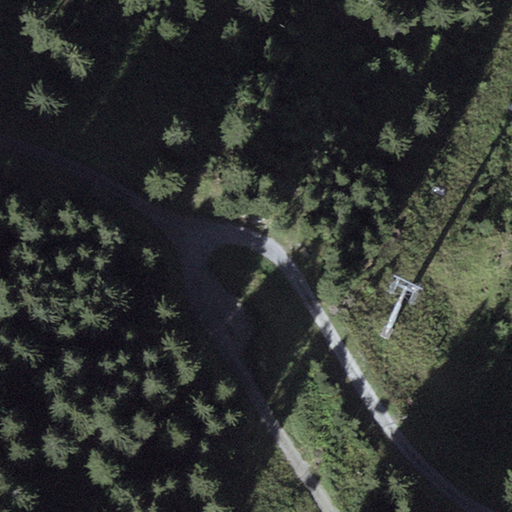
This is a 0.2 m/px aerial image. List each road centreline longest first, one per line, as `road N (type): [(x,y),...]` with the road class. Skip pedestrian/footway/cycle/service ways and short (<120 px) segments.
road 1 (track): [(186,227),(251,236),(298,280),(417,461),(483,511)]
road 2 (track): [(332,511),(202,303),(186,227)]
road 3 (track): [(0,139),(93,175),(186,227)]
